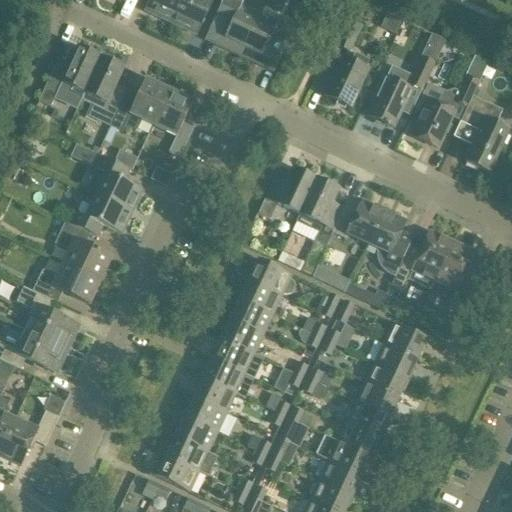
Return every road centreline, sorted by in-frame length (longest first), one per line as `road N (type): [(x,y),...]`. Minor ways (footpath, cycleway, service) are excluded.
road 1 (residential): [(51,511),(91,424),(95,374),(165,224),(203,187),(246,100)]
road 2 (residential): [(511,228),(246,100)]
road 3 (residential): [(246,100),(63,9)]
